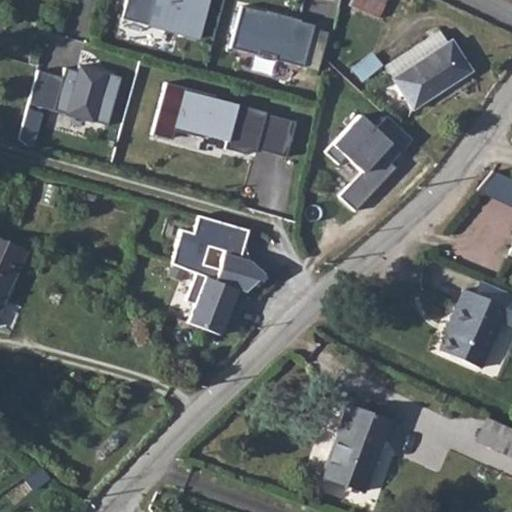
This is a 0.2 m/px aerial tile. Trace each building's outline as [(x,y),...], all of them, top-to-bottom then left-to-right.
[(128,0),(123,20),(199,41),(210,0),(128,0)] [(351,0),(344,27),(374,37),(385,0),(351,0)] [(269,14),(244,8),(233,49),(262,58),(296,67),(307,25),(293,21),(294,20),(269,13),(269,14)] [(420,45),(371,81),(403,121),(460,79),(429,38),(420,45)] [(119,77),(79,65),(76,73),(63,69),(51,111),(105,126),(119,77)] [(214,96),(165,82),(150,135),(170,140),(173,131),(203,139),(204,134),(225,140),(223,148),(243,154),(245,148),(283,159),(294,122),(213,99),(214,96)] [(377,131),(362,116),(328,152),(340,163),(349,153),(367,170),(341,198),(357,213),(400,167),(396,162),(416,141),(390,117),(377,131)] [(511,179),(497,173),(480,192),(511,206),(511,179)] [(172,227),(162,261),(195,274),(243,292),(257,271),(244,260),(231,255),(239,227),(188,213),(184,230),(172,227)] [(0,315),(27,259),(0,247),(0,315)] [(243,292),(195,274),(185,300),(192,303),(185,323),(218,336),(226,314),(233,317),(243,292)] [(511,311),(511,296),(499,290),(492,304),(467,293),(456,288),(440,321),(445,325),(436,350),(471,366),(492,321),(503,325),(510,311),(511,311)] [(370,455),(387,427),(341,401),(324,430),(329,432),(308,468),(346,489),(365,453),(370,455)] [(511,434),(497,427),(487,448),(511,460),(511,434)]
